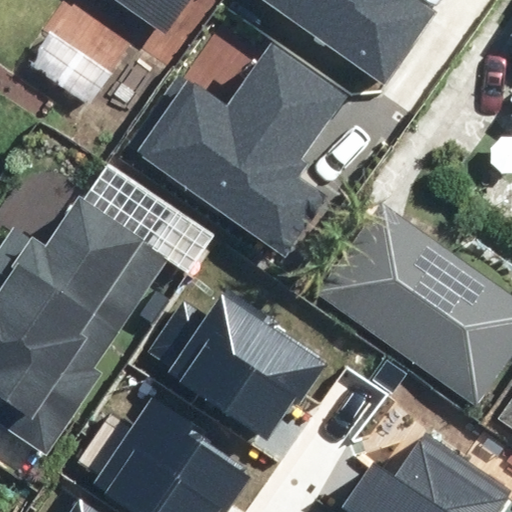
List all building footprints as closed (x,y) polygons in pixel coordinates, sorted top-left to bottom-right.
[(115,0),(172,41),(201,0),(115,0)] [(259,0),(382,84),(432,12),(415,1),(415,0),(259,0)] [(117,76),(54,31),(33,62),(95,106),(117,76)] [(178,72),(126,147),(283,257),(325,197),(296,177),(305,164),(300,161),(346,96),(269,41),(224,105),(178,72)] [(0,149),(11,132),(0,124),(0,149)] [(0,398),(15,408),(2,428),(51,459),(175,264),(150,249),(156,240),(88,197),(52,253),(3,222),(0,227),(0,398)] [(511,290),(391,206),(325,301),(478,408),(511,358),(511,290)] [(183,299),(147,353),(169,367),(165,372),(266,439),(295,396),(301,400),(326,363),(262,321),(266,316),(224,288),(207,314),(183,299)] [(151,395),(91,484),(131,511),(227,511),(251,477),(227,460),(233,451),(151,395)] [(511,401),(501,416),(511,424),(511,401)] [(374,461),(342,507),(349,511),(498,511),(511,493),(511,491),(425,431),(394,475),(374,461)] [(102,511),(79,496),(68,511),(102,511)]
